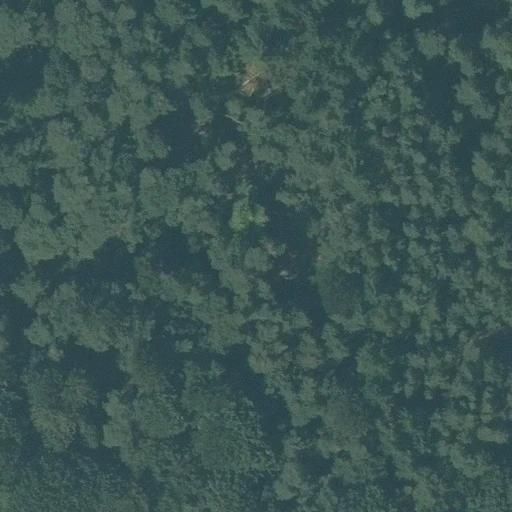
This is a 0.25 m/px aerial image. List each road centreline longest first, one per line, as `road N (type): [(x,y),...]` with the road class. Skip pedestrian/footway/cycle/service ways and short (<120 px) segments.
road 1 (track): [(0,297),(64,511)]
road 2 (unknown): [(511,195),(502,194),(491,162),(486,110),(452,0)]
